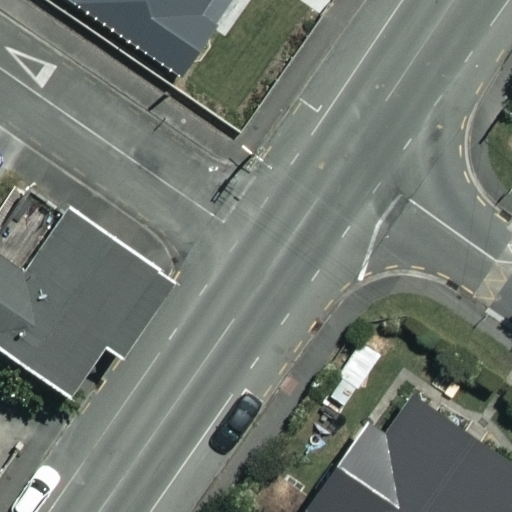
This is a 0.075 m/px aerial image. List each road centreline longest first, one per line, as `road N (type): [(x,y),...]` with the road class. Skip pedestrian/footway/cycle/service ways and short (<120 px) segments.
road 1 (residential): [(0,67),(275,259)]
road 2 (tertiary): [(100,511),(275,259)]
road 3 (residential): [(348,153),(511,267)]
road 4 (tertiary): [(348,153),(451,0)]
road 5 (tertiary): [(275,259),(348,153)]
